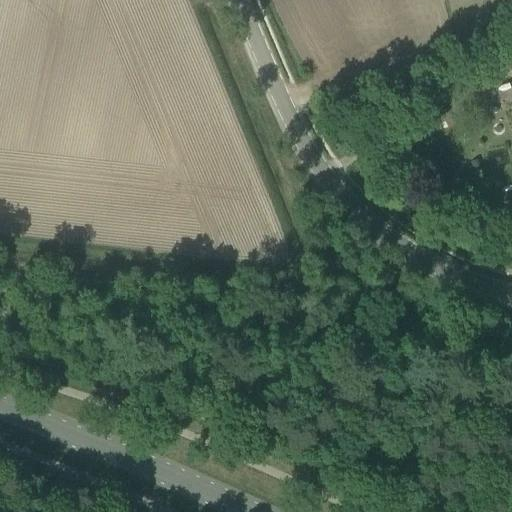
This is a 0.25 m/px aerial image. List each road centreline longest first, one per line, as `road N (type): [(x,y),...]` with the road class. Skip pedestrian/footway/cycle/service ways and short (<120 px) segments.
road 1 (unclassified): [(511,293),(423,263),(355,208),(283,105),(239,0)]
road 2 (secondary): [(253,511),(0,409)]
